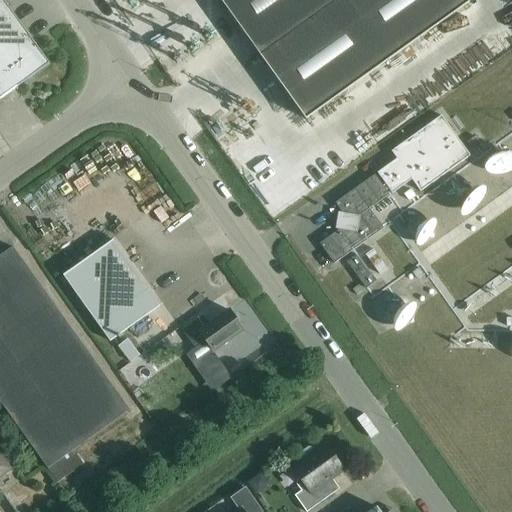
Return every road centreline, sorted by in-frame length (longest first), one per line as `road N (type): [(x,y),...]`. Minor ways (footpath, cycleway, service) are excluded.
road 1 (unclassified): [(441,511),(132,88)]
road 2 (unclassified): [(132,88),(0,181)]
